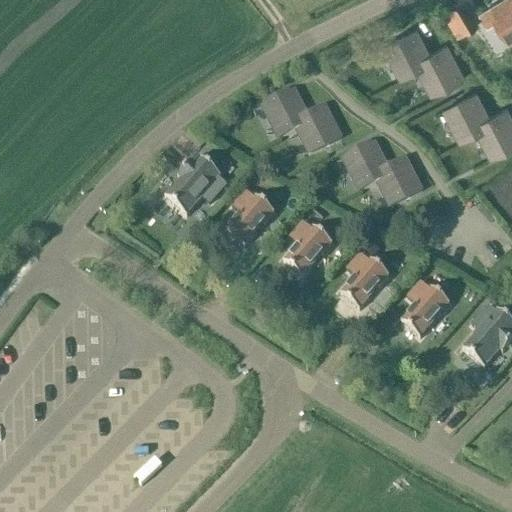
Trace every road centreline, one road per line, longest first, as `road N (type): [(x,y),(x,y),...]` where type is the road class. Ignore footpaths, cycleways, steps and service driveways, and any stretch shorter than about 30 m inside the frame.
road 1 (residential): [(511,507),(216,331),(73,223)]
road 2 (residential): [(391,0),(177,121),(73,223)]
road 3 (unclassified): [(0,319),(73,223)]
